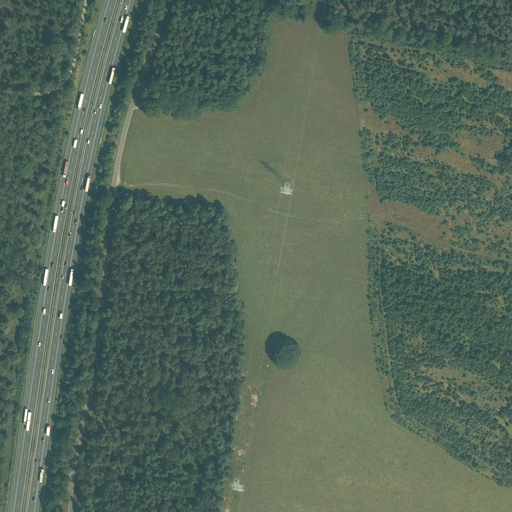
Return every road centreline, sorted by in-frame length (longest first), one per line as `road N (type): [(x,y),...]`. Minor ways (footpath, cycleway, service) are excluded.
road 1 (unclassified): [(72,511),(73,467),(100,346),(118,156),(170,0)]
road 2 (motorway): [(32,511),(78,209),(128,0)]
road 3 (motorway): [(110,0),(62,202),(15,511)]
road 4 (track): [(114,184),(214,190),(305,218),(365,217)]
road 5 (track): [(0,91),(44,93),(65,80),(85,0)]
